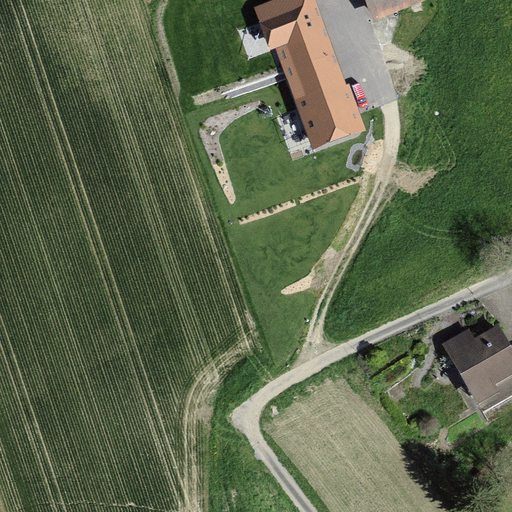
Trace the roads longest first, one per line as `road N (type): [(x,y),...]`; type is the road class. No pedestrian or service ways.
road 1 (track): [(312,370),(325,295),(389,161),(386,100),(344,0)]
road 2 (residential): [(253,408),(312,370),(511,272)]
road 3 (track): [(308,511),(248,433),(253,408)]
